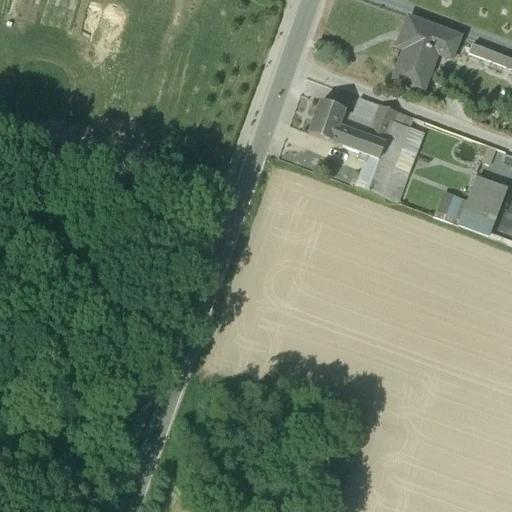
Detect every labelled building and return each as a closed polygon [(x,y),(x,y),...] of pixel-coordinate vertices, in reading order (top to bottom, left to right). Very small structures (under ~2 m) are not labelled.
[(458,41),(406,22),(396,48),(405,52),(393,83),(423,94),(437,55),(451,60),(458,41)] [(511,62),(472,48),(469,57),(511,72),(511,62)] [(356,102),(350,117),(343,114),(337,129),(355,136),(366,140),(378,108),(358,100),(356,102)] [(343,114),(319,105),(307,137),(349,152),(355,136),(337,129),(343,114)] [(378,108),(366,140),(383,146),(395,114),(378,108)] [(395,114),(383,146),(400,152),(411,120),(395,114)] [(366,140),(355,136),(349,152),(358,156),(356,161),(363,164),(364,164),(366,159),(377,163),(383,146),(366,140)] [(400,152),(383,146),(377,163),(393,169),(400,152)] [(415,158),(400,152),(393,169),(391,174),(398,177),(407,180),(415,158)] [(366,159),(364,164),(363,164),(353,190),(365,195),(377,163),(366,159)] [(393,169),(377,163),(365,195),(381,201),(391,174),(393,169)] [(391,174),(381,201),(397,207),(402,192),(393,189),(398,177),(391,174)] [(475,180),(457,229),(484,239),(492,218),(502,191),(475,180)] [(464,207),(443,199),(435,221),(456,229),(464,207)]
